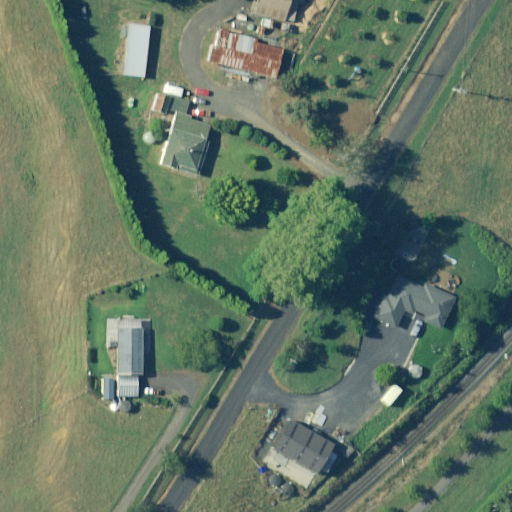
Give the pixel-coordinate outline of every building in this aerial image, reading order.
[(293,0),(246,0),(246,4),(285,18),(293,0)] [(293,47),(208,26),(200,56),(281,75),(293,47)] [(205,120),(161,105),(147,160),(187,171),(205,120)] [(395,306),(411,315),(432,326),(452,289),(382,252),(352,309),(384,326),(395,306)] [(128,318),(96,317),(97,400),(127,399),(128,318)] [(314,439),(271,414),(255,442),(301,472),(314,439)]
